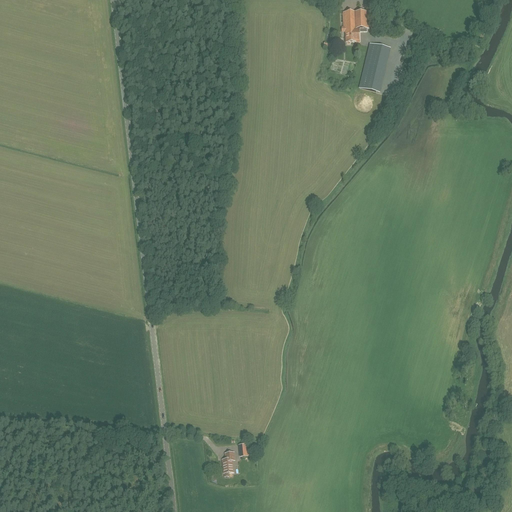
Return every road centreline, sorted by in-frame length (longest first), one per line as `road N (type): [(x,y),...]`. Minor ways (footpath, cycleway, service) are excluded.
road 1 (tertiary): [(174,511),(113,0)]
road 2 (track): [(166,430),(0,418)]
